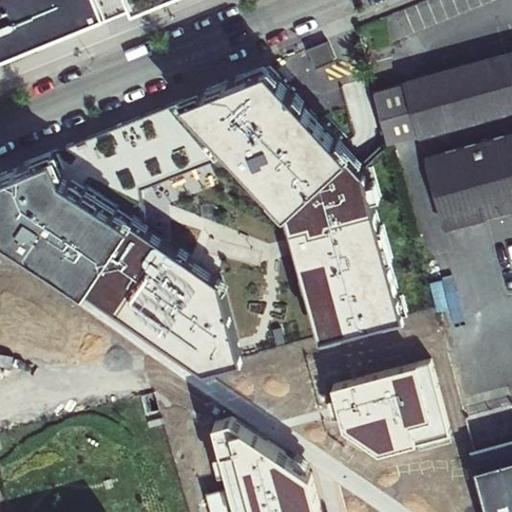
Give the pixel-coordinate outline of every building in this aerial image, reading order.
[(0,0),(0,51),(108,8),(104,0),(0,0)] [(104,0),(108,8),(127,0),(104,0)] [(511,52),(378,89),(391,142),(511,107),(511,52)] [(0,171),(0,228),(206,368),(242,358),(223,292),(228,290),(163,210),(153,185),(214,160),(244,154),(266,179),(265,181),(283,201),(290,227),(292,227),(321,337),(407,315),(402,295),(399,296),(389,259),(392,259),(383,225),(380,225),(365,168),(268,63),(6,169),(0,171)] [(450,235),(511,217),(511,143),(431,166),(450,235)] [(452,431),(432,358),(333,385),(340,409),(345,427),(381,451),(452,431)] [(239,414),(225,404),(207,409),(226,473),(201,480),(209,511),(319,511),(303,456),(239,414)] [(511,511),(511,438),(472,449),(488,511),(511,511)]
